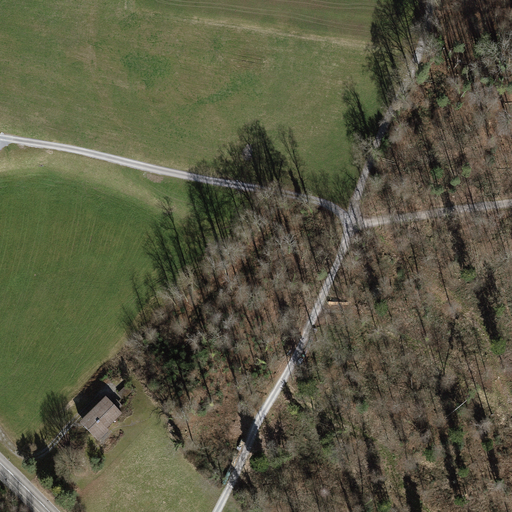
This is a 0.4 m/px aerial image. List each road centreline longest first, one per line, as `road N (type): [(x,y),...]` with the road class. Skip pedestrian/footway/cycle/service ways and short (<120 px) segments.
road 1 (track): [(0,139),(280,191),(350,217)]
road 2 (track): [(216,511),(354,219)]
road 3 (track): [(350,217),(422,46),(430,0)]
road 4 (track): [(316,309),(353,312),(466,381)]
road 5 (track): [(354,219),(511,204)]
road 6 (unknown): [(0,433),(21,454),(40,454),(95,401)]
